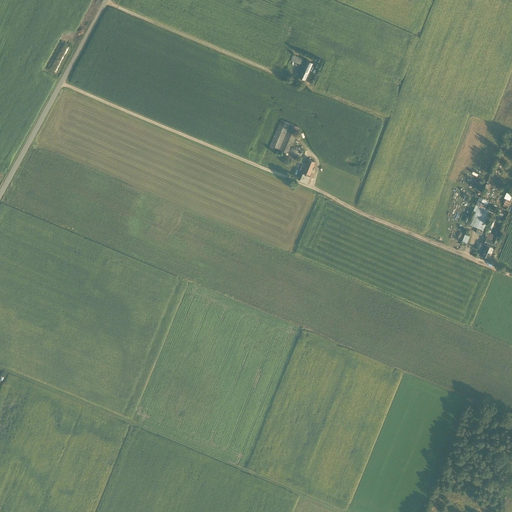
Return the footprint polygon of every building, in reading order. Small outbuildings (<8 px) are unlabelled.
[(313,63),(293,54),(291,60),(300,65),(297,72),(300,74),(298,77),(305,80),(313,63)] [(281,119),(269,146),(299,159),(303,149),(293,144),(297,135),(300,127),(281,119)] [(309,176),(315,161),(308,159),(306,164),(302,163),(298,172),(299,172),(296,179),(307,183),(310,176),(309,176)] [(485,198),(479,196),(477,202),(482,204),(485,198)] [(507,209),(511,200),(506,198),(502,207),(507,209)] [(483,230),(491,211),(485,209),(484,211),(476,208),(470,224),(483,230)] [(503,214),(497,211),(495,217),(500,220),(503,214)] [(495,248),(499,237),(496,236),(498,232),(495,231),(493,235),(489,233),(479,254),(488,258),(493,247),(495,248)]
